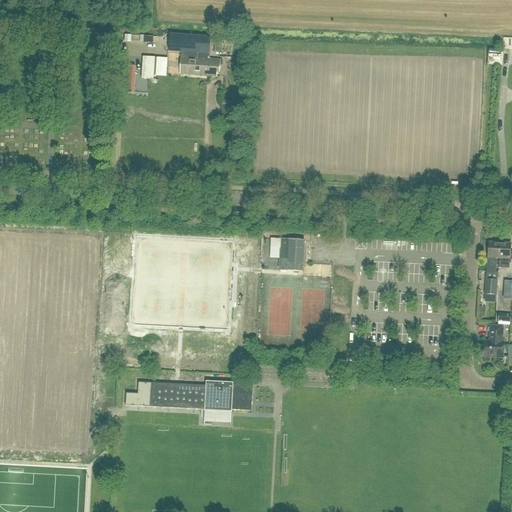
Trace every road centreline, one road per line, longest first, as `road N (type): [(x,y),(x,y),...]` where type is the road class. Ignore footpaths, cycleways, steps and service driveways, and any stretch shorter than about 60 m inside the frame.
road 1 (tertiary): [(474,213),(0,189)]
road 2 (residential): [(474,213),(465,383)]
road 3 (residential): [(465,383),(457,511)]
